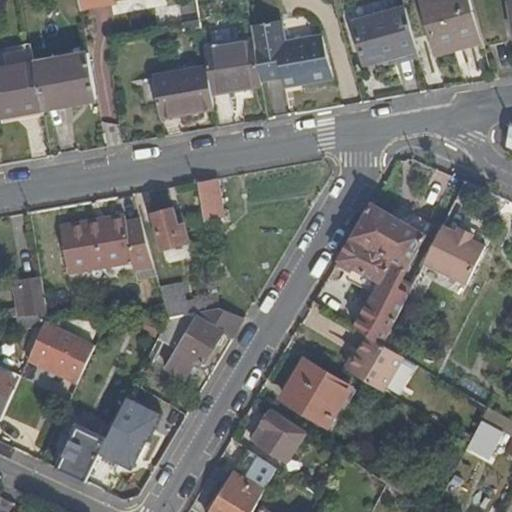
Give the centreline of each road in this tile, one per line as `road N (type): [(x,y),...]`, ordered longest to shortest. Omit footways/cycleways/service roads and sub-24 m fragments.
road 1 (residential): [(155,511),(386,123)]
road 2 (residential): [(386,123),(0,192)]
